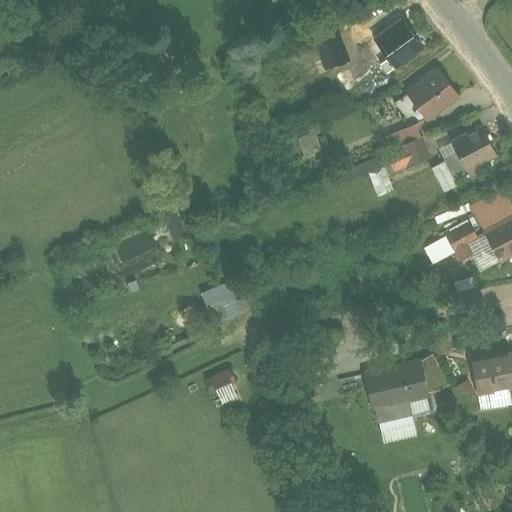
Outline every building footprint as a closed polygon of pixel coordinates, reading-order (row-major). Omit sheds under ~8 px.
[(382,62),(386,69),(422,44),(404,18),(368,43),(371,47),(355,58),(366,73),(382,62)] [(343,62),(327,23),(317,27),(323,42),(300,51),(310,76),(343,62)] [(342,64),(330,70),(343,99),(355,93),(342,64)] [(402,87),(422,119),(458,96),(437,64),(402,87)] [(479,120),(448,135),(450,139),(465,170),(470,181),(488,172),(483,162),(496,155),(479,120)] [(429,159),(413,123),(377,138),(393,175),(429,159)] [(296,136),(304,154),(320,147),(312,129),(296,136)] [(465,170),(450,139),(437,146),(443,160),(451,177),(465,170)] [(346,167),(340,154),(331,158),(336,171),(346,167)] [(347,163),(350,176),(368,172),(374,195),(391,190),(381,155),(347,163)] [(451,177),(443,160),(429,166),(443,194),(456,187),(451,177)] [(482,227),(511,211),(511,206),(503,189),(470,205),(482,227)] [(511,255),(511,211),(482,227),(480,228),(485,238),(497,263),(511,255)] [(469,246),(485,238),(480,228),(475,230),(470,221),(443,234),(457,263),(473,255),(469,246)] [(378,270),(342,274),(343,290),(380,287),(378,270)] [(197,290),(210,321),(239,310),(226,278),(197,290)] [(432,341),(434,355),(447,354),(446,340),(432,341)] [(293,397),(316,391),(303,345),(280,351),(293,397)] [(511,388),(511,346),(468,354),(475,395),(511,388)] [(431,355),(418,364),(424,390),(439,390),(448,384),(431,355)] [(418,364),(417,358),(364,370),(376,422),(413,414),(410,401),(426,398),(424,390),(418,364)] [(212,381),(217,398),(231,395),(226,377),(212,381)] [(464,380),(452,386),(461,405),(473,399),(464,380)]
